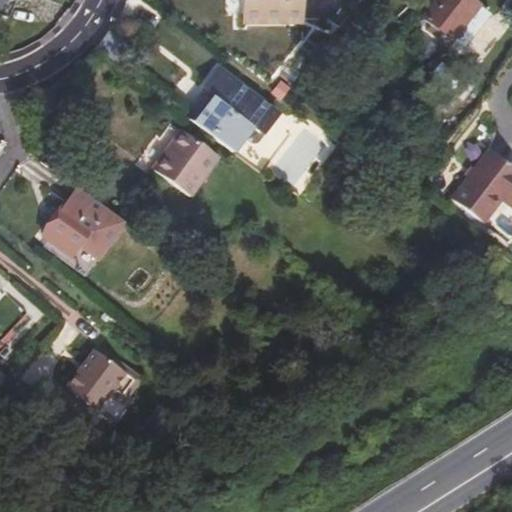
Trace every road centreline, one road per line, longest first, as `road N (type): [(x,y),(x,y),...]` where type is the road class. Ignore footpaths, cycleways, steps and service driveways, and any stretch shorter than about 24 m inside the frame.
road 1 (motorway): [(380,511),(511,427)]
road 2 (residential): [(101,0),(78,35),(46,62),(0,78)]
